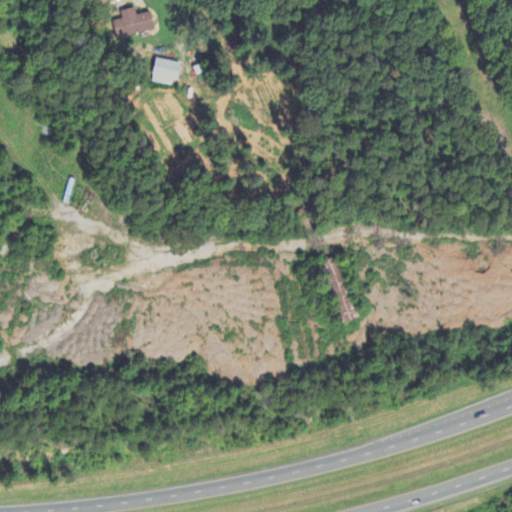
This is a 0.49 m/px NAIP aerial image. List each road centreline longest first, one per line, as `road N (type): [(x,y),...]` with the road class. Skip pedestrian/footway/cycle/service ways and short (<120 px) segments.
road 1 (motorway): [(511,396),(232,481),(29,511)]
road 2 (motorway): [(374,511),(511,466)]
